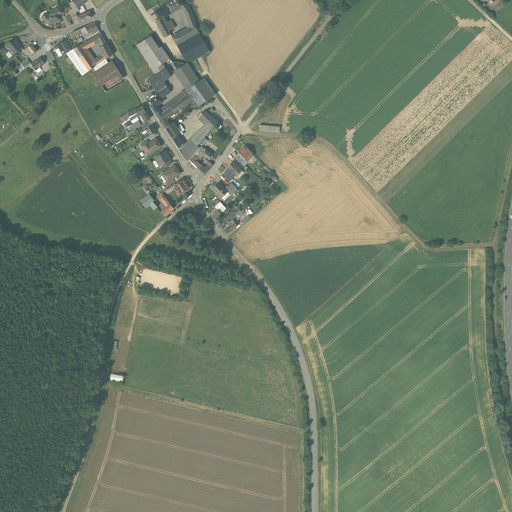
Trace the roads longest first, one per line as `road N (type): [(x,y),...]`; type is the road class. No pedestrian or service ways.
road 1 (unclassified): [(315,511),(304,367),(268,290),(196,196)]
road 2 (track): [(494,246),(422,246),(327,144),(241,130)]
road 3 (track): [(64,511),(91,428),(110,310),(148,236)]
road 4 (track): [(511,155),(494,246),(498,378),(511,440)]
road 5 (residential): [(200,187),(344,0)]
road 6 (residential): [(200,187),(99,18)]
road 7 (secondary): [(511,369),(511,222)]
